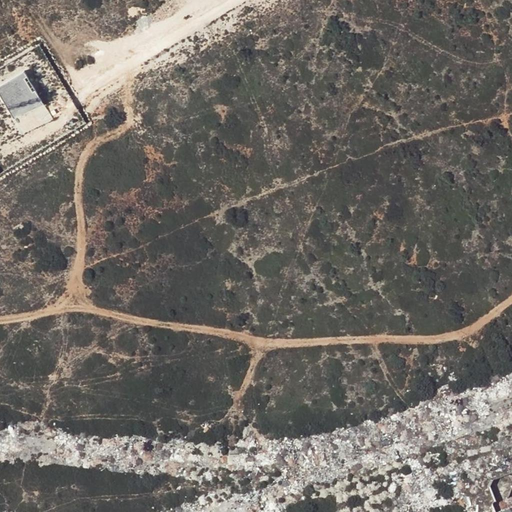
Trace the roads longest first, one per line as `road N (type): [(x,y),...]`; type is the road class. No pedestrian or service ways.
road 1 (track): [(41,312),(78,307),(267,342),(441,340),(463,336),(511,298)]
road 2 (track): [(0,321),(63,301),(75,280),(77,172),(92,141),(129,125),(132,62)]
road 3 (track): [(237,0),(73,102)]
